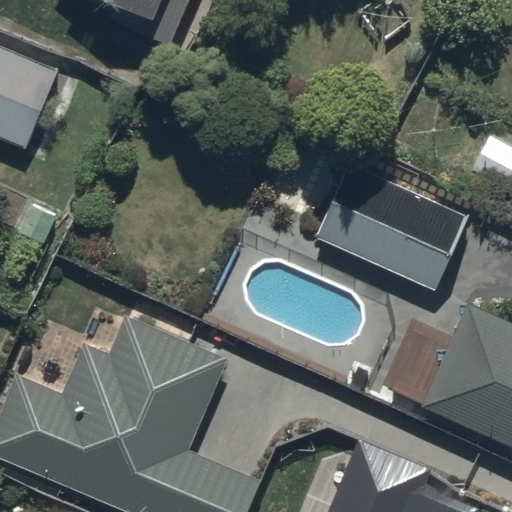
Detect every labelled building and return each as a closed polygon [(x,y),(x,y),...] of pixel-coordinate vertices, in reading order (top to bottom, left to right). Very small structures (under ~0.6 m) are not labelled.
[(101,0),(113,5),(109,16),(171,42),(188,0),(101,0)] [(0,37),(0,127),(25,138),(57,61),(0,37)] [(511,176),(511,146),(491,135),(472,170),(506,188),(511,176)] [(317,229),(435,281),(467,208),(349,156),(317,229)] [(511,313),(468,294),(422,395),(511,435),(511,313)] [(242,511),(260,472),(186,441),(225,349),(125,308),(109,346),(84,336),(63,385),(17,366),(0,406),(0,449),(151,511),(242,511)] [(323,511),(471,511),(477,499),(423,476),(430,458),(359,428),(323,511)] [(59,511),(37,503),(33,511),(59,511)]
